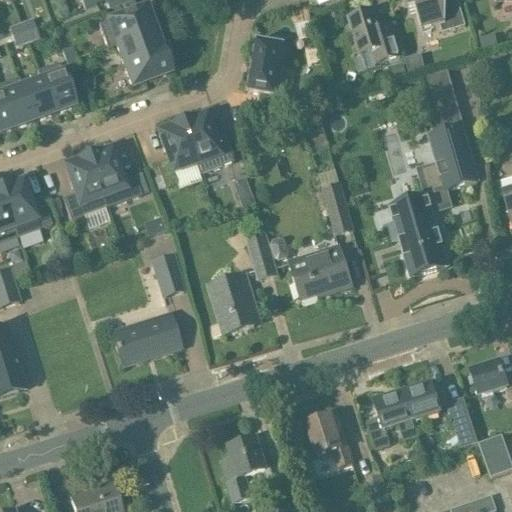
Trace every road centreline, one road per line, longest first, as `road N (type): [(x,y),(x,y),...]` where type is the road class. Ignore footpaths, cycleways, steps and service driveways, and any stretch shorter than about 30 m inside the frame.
road 1 (tertiary): [(139,422),(511,304)]
road 2 (residential): [(0,169),(227,85),(247,0)]
road 3 (tertiary): [(0,465),(139,422)]
